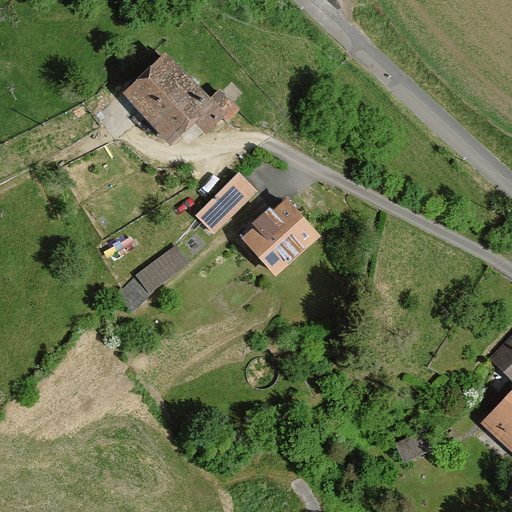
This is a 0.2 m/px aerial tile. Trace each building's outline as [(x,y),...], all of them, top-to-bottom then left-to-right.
[(190,123),(202,138),(224,121),(209,102),(202,108),(160,57),(113,94),(158,149),(190,123)] [(190,217),(208,236),(254,192),(236,173),(190,217)] [(264,279),(313,239),(278,196),(229,237),(264,279)] [(179,241),(118,287),(132,305),(192,258),(179,241)] [(511,331),(489,355),(511,378),(511,331)] [(478,423),(511,451),(511,382),(478,423)]
